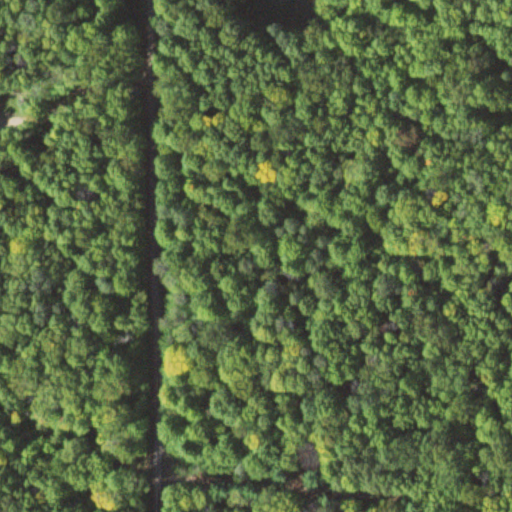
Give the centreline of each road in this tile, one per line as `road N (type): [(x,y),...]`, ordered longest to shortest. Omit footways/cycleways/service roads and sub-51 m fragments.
road 1 (track): [(150,0),(159,511)]
road 2 (track): [(159,482),(362,483),(422,511)]
